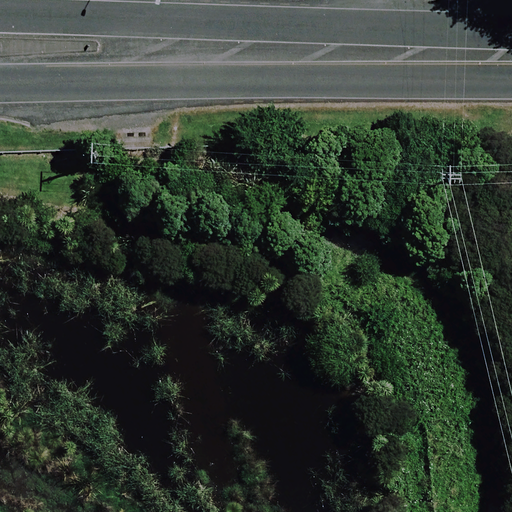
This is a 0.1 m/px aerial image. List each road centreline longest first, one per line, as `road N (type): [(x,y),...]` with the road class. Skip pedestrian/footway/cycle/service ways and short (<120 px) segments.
road 1 (tertiary): [(0,20),(291,53)]
road 2 (tertiary): [(291,53),(0,80)]
road 3 (tertiary): [(511,59),(291,53)]
